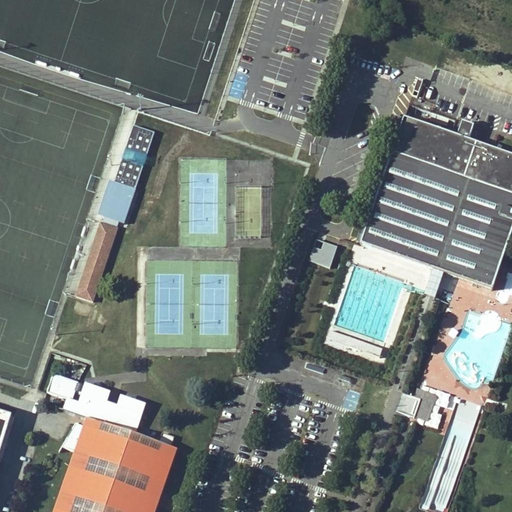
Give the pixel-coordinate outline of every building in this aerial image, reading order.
[(424,83),(418,81),(413,97),(418,99),(424,83)] [(447,114),(430,108),(429,110),(427,115),(445,121),(447,114)] [(464,117),(459,131),(405,112),(361,239),(494,285),(511,233),(511,149),(471,135),(475,121),(464,117)] [(128,224),(153,131),(132,125),(117,182),(108,180),(99,216),(128,224)] [(100,221),(75,298),(94,303),(118,227),(100,221)] [(337,245),(316,238),(309,259),(330,266),(337,245)] [(378,362),(383,348),(329,330),(325,344),(378,362)] [(47,394),(67,401),(72,403),(79,385),(79,384),(53,375),(47,394)] [(85,427),(76,424),(66,441),(61,449),(76,453),(54,511),(155,511),(177,450),(170,447),(173,438),(161,434),(158,443),(136,436),(143,416),(118,407),(106,403),(109,394),(86,386),(83,395),(89,398),(85,410),(64,410),(64,411),(87,419),(85,427)] [(401,393),(396,411),(414,417),(421,399),(401,393)] [(80,406),(72,403),(67,401),(64,410),(85,410),(89,398),(83,395),(80,406)] [(146,405),(121,397),(118,407),(143,416),(144,412),(146,405)]
